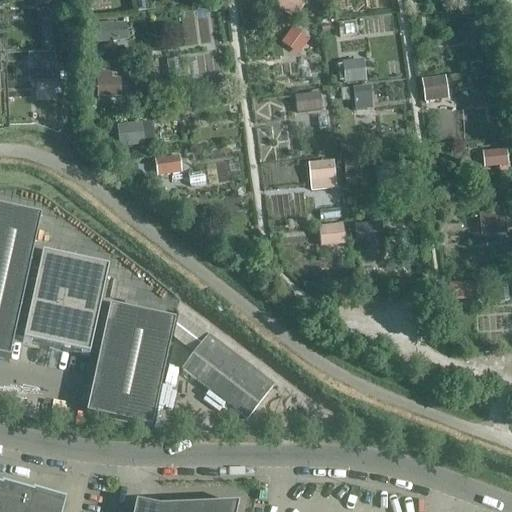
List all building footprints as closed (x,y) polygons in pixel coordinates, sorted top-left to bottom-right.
[(278,0),(275,6),(297,19),(308,0),(278,0)] [(45,37),(63,38),(64,13),(46,12),(45,37)] [(105,44),(130,38),(126,22),(101,27),(105,44)] [(298,54),(311,39),(295,26),(282,41),(298,54)] [(57,80),(56,52),(31,52),(32,80),(57,80)] [(367,61),(339,60),(338,80),(366,82),(367,61)] [(425,101),(449,99),(447,76),(423,78),(425,101)] [(355,104),(372,104),(373,87),(343,86),(342,100),(355,100),(355,104)] [(294,95),(297,113),(323,109),(321,91),(294,95)] [(156,142),(153,119),(121,124),(125,146),(156,142)] [(181,156),(157,157),(158,174),(182,173),(181,156)] [(337,161),(311,161),(312,190),(338,189),(337,161)] [(0,211),(0,360),(9,363),(14,339),(29,270),(40,220),(0,211)] [(479,212),(480,235),(508,234),(507,211),(479,212)] [(319,227),(322,247),(347,244),(345,223),(319,227)] [(356,224),(357,243),(385,242),(384,223),(356,224)] [(29,270),(14,339),(23,342),(23,343),(88,358),(89,356),(98,358),(109,310),(100,308),(108,271),(42,256),(38,272),(29,270)] [(151,430),(175,322),(109,308),(109,310),(98,358),(86,416),(151,430)] [(174,340),(195,355),(182,371),(247,421),(272,388),(179,316),(174,340)] [(281,386),(265,405),(278,416),(294,397),(281,386)] [(0,511),(27,511),(30,504),(29,503),(29,505),(0,497),(0,511)]
